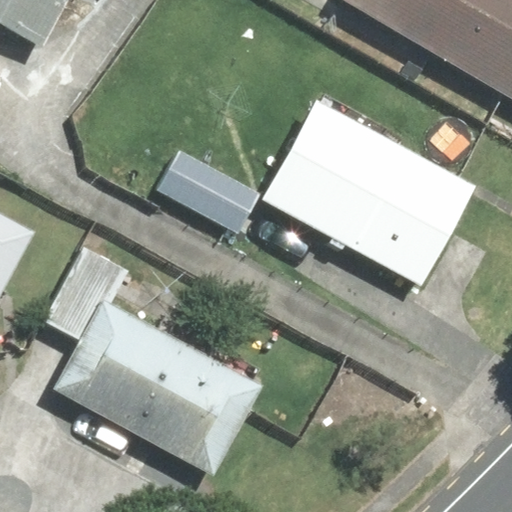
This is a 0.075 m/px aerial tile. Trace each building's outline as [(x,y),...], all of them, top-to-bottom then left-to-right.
[(0,0),(0,36),(38,56),(67,0),(0,0)] [(511,0),(332,0),(330,5),(511,107),(511,0)] [(308,109),(255,207),(418,293),(470,195),(308,109)] [(254,193),(174,155),(155,194),(235,233),(254,193)] [(0,224),(0,290),(28,240),(0,224)] [(96,306),(47,396),(208,483),(257,392),(96,306)]
